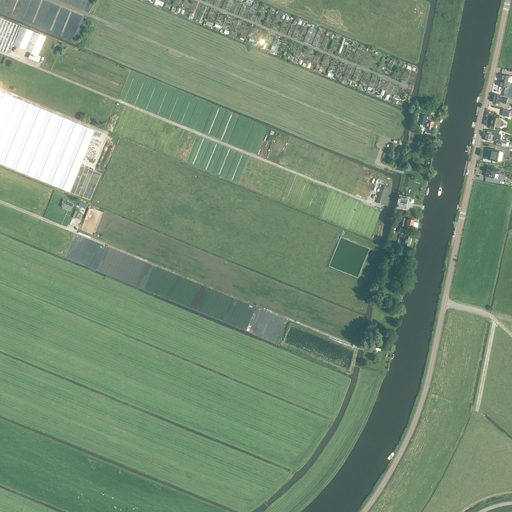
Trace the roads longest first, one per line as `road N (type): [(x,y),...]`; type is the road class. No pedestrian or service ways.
road 1 (tertiary): [(364,511),(424,394),(507,0)]
road 2 (track): [(393,170),(377,163),(387,138),(53,0)]
road 3 (track): [(366,201),(0,51)]
road 4 (track): [(355,346),(75,232)]
